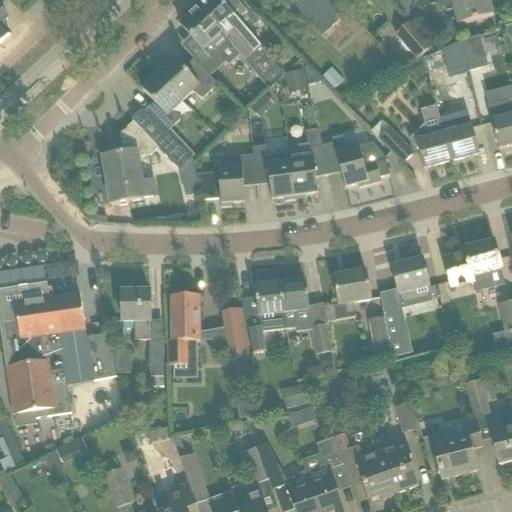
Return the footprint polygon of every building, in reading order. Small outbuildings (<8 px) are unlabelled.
[(218,0),(208,0),(199,9),(221,35),(228,44),(236,54),(238,57),(246,50),(252,56),(260,49),(261,48),(247,33),(245,30),(255,21),(257,24),(258,23),(236,0),(233,0),(225,8),(218,0)] [(334,0),(306,0),(332,28),(347,14),(334,0)] [(405,0),(398,7),(407,17),(416,9),(407,0),(405,0)] [(487,0),(454,0),(451,1),(443,3),(446,14),(454,12),(458,26),(492,18),(487,0)] [(197,11),(180,26),(193,41),(210,60),(217,54),(229,66),(238,57),(236,54),(228,44),(221,35),(199,9),(197,11)] [(416,9),(407,17),(416,27),(425,19),(416,9)] [(7,20),(0,11),(0,44),(10,36),(1,26),(7,20)] [(431,49),(409,23),(394,37),(416,62),(431,49)] [(460,43),(468,74),(487,69),(479,38),(460,43)] [(460,43),(442,52),(449,79),(468,74),(460,43)] [(246,50),(238,57),(244,63),(266,89),(286,72),(280,66),(277,68),(268,57),(260,49),(252,56),(246,50)] [(174,61),(158,76),(183,103),(192,94),(202,101),(217,87),(213,82),(199,67),(189,77),(174,61)] [(306,69),(304,70),(307,87),(320,85),(306,69)] [(332,69),(322,78),(334,90),(343,82),(332,69)] [(301,72),(285,76),(288,85),(303,82),(301,72)] [(157,107),(147,116),(164,135),(166,133),(166,134),(180,122),(174,111),(183,103),(158,76),(142,91),(157,107)] [(511,100),(487,107),(491,123),(493,131),(498,151),(511,146),(511,100)] [(236,106),(227,114),(236,123),(244,115),(236,106)] [(287,150),(288,156),(295,202),(306,200),(305,197),(318,195),(315,174),(327,171),(322,148),(321,148),(317,132),(316,132),(311,108),(303,110),(309,133),(305,134),(307,146),(287,150)] [(440,120),(439,121),(441,131),(443,130),(451,163),(479,156),(474,136),(472,128),(470,128),(467,114),(440,120)] [(164,135),(147,116),(146,117),(137,126),(134,123),(119,136),(122,154),(103,157),(111,207),(144,201),(141,181),(137,159),(151,156),(158,149),(180,173),(192,161),(166,134),(166,133),(164,135)] [(423,128),(408,144),(409,146),(408,147),(420,158),(423,170),(451,163),(443,130),(441,131),(439,121),(422,125),(423,128)] [(380,141),(403,165),(412,155),(390,131),(380,141)] [(386,163),(371,146),(358,149),(345,153),(341,139),(331,141),(332,146),(322,148),(327,171),(328,178),(341,175),(345,190),(358,186),(359,190),(381,184),(380,180),(388,178),(384,163),(386,163)] [(252,149),(253,158),(256,181),(269,180),(272,201),(284,200),(285,203),(295,202),(288,156),(266,159),(264,148),(252,149)] [(256,181),(253,158),(232,159),(232,169),(218,170),(218,175),(196,177),(200,194),(202,205),(220,204),(221,209),(231,208),(231,205),(244,204),(243,183),(256,181)] [(192,161),(180,173),(186,197),(200,194),(196,177),(192,161)] [(465,255),(443,260),(451,290),(472,285),(475,294),(505,287),(501,272),(499,262),(494,243),(464,250),(465,255)] [(432,299),(427,280),(423,260),(391,268),(396,287),(398,296),(401,307),(432,299)] [(333,307),(336,323),(355,319),(353,305),(371,302),(366,273),(334,278),(339,306),(333,307)] [(305,283),(281,285),(287,331),(298,330),(296,314),(308,312),(307,299),(308,299),(307,294),(306,294),(305,283)] [(66,377),(59,336),(86,332),(83,317),(80,297),(50,302),(47,284),(0,291),(0,327),(6,369),(14,418),(34,415),(35,422),(70,416),(64,377),(66,377)] [(287,331),(281,285),(256,288),(257,300),(241,301),(253,356),(266,354),(262,334),(287,331)] [(150,332),(150,313),(149,293),(122,293),(123,324),(134,324),(135,342),(150,342),(150,332)] [(382,316),(397,313),(392,293),(379,296),(382,316)] [(172,342),(168,342),(168,368),(196,367),(195,343),(200,343),(200,342),(227,342),(230,362),(249,358),(250,358),(242,311),(240,311),(222,315),(226,335),(200,335),(199,297),(171,298),(171,318),(172,342)] [(511,334),(511,303),(500,307),(507,336),(511,334)] [(389,355),(383,319),(369,322),(375,358),(376,358),(389,355)] [(331,355),(332,355),(326,327),(311,330),(316,358),(320,377),(335,374),(331,355)] [(116,379),(108,335),(85,340),(94,383),(116,379)] [(387,343),(389,355),(390,360),(407,356),(403,339),(387,343)] [(149,346),(149,379),(151,379),(163,378),(163,346),(149,346)] [(132,374),(131,352),(118,352),(119,374),(132,374)] [(465,360),(454,362),(456,373),(467,371),(465,360)] [(163,378),(151,379),(151,388),(164,388),(163,378)] [(468,387),(476,420),(489,417),(482,386),(481,384),(468,387)] [(302,389),(289,393),(293,409),(307,405),(302,389)] [(396,410),(402,436),(416,433),(410,406),(396,410)] [(295,413),(286,414),(291,429),(300,426),(295,413)] [(0,422),(0,435),(14,468),(24,463),(6,420),(0,422)] [(511,463),(511,429),(502,432),(500,420),(488,423),(494,448),(499,467),(511,463)] [(471,451),(482,448),(477,429),(476,422),(463,425),(466,438),(445,443),(443,435),(431,438),(437,463),(442,482),(476,473),(471,451)] [(210,432),(212,439),(242,432),(241,425),(210,432)] [(333,470),(343,467),(339,455),(338,455),(337,451),(334,442),(333,440),(315,447),(322,466),(330,463),(333,470)] [(394,451),(379,456),(394,497),(418,488),(409,460),(411,459),(405,440),(392,444),(394,451)] [(70,446),(59,451),(65,463),(76,457),(70,446)] [(268,483),(268,484),(271,492),(284,487),(293,511),(318,511),(309,485),(305,471),(287,481),(268,448),(257,451),(267,480),(268,483)] [(339,455),(343,467),(351,488),(362,485),(368,501),(381,497),(382,501),(394,497),(379,456),(363,462),(358,448),(339,455)] [(255,488),(268,484),(268,483),(267,480),(257,451),(244,456),(255,488)] [(51,461),(61,488),(70,484),(60,458),(51,461)] [(190,488),(189,488),(196,507),(208,502),(193,458),(181,462),(190,488)] [(105,477),(117,511),(133,506),(121,472),(105,477)] [(322,480),(309,485),(318,511),(343,511),(329,472),(320,475),(322,480)] [(197,511),(196,507),(189,488),(167,496),(172,511),(197,511)] [(252,508),(240,511),(265,511),(259,493),(248,497),(252,508)]
